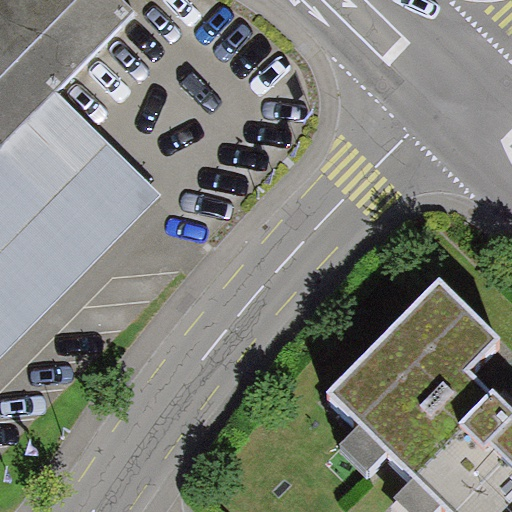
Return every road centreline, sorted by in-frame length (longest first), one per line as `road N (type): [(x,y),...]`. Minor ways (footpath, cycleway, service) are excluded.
road 1 (residential): [(458,92),(355,184),(210,347),(97,511)]
road 2 (secondary): [(357,0),(458,92)]
